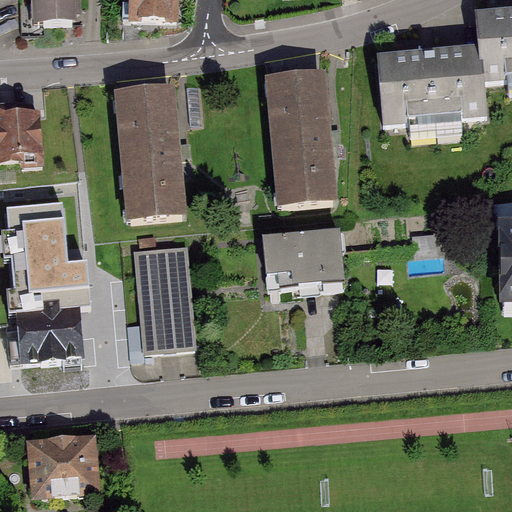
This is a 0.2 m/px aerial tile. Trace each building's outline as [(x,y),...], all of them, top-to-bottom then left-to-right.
[(71,0),(32,0),(33,35),(73,34),(71,0)] [(174,0),(127,0),(128,30),(176,29),(174,0)] [(511,26),(472,29),(477,93),(511,90),(511,26)] [(473,56),(377,63),(382,131),(479,123),(477,93),(473,56)] [(320,89),(261,94),(270,212),(329,208),(320,89)] [(169,104),(112,109),(123,229),(180,224),(169,104)] [(35,117),(0,118),(0,178),(39,176),(35,117)] [(41,203),(10,206),(15,260),(46,257),(41,203)] [(511,239),(483,241),(485,316),(511,315),(511,239)] [(333,245),(263,252),(268,302),(338,295),(333,245)] [(188,257),(143,261),(152,360),(196,356),(188,257)] [(76,281),(11,289),(20,379),(86,372),(76,281)] [(146,326),(133,327),(135,356),(147,355),(146,326)] [(88,450),(24,455),(28,511),(92,507),(88,450)]
